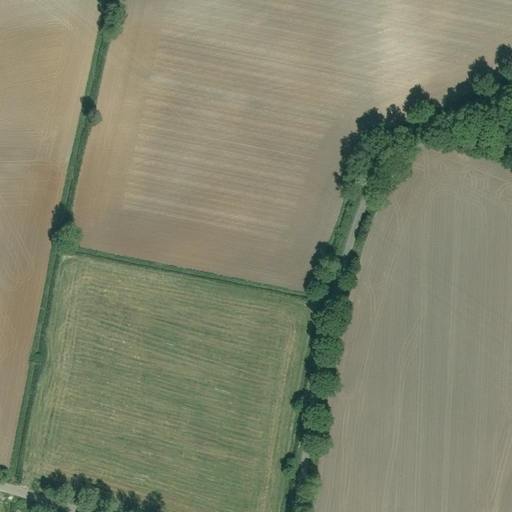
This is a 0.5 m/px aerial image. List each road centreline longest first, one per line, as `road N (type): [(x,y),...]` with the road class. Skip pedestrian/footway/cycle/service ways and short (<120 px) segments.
road 1 (residential): [(336,315),(363,208),(407,132),(511,84)]
road 2 (residential): [(336,315),(296,511)]
